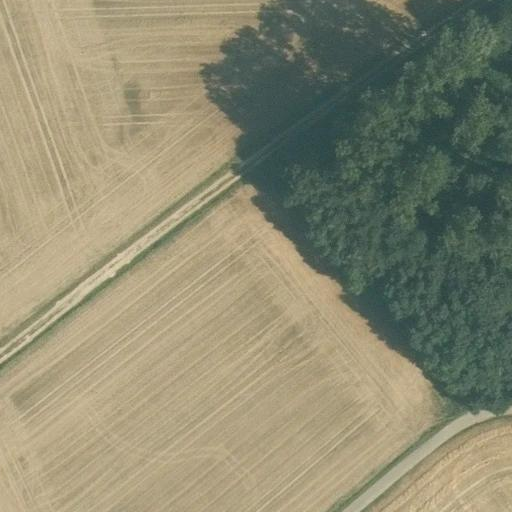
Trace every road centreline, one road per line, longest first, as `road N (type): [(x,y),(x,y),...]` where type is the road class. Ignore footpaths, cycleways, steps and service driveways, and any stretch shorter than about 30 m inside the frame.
road 1 (track): [(487,0),(273,145),(0,358)]
road 2 (track): [(511,407),(468,419),(353,511)]
